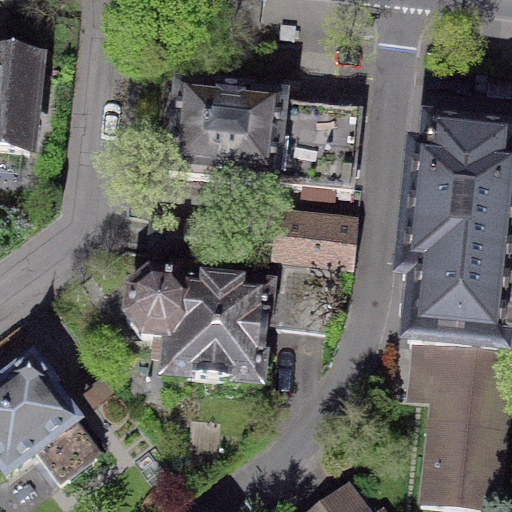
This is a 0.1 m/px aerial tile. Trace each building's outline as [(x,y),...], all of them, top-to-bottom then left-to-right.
[(0,64),(0,153),(29,157),(38,69),(0,64)] [(178,93),(169,178),(275,189),(275,186),(351,194),(360,115),(322,111),(283,107),(284,104),(251,101),(252,97),(231,95),(211,93),(210,96),(178,93)] [(417,285),(411,347),(502,357),(511,260),(511,173),(511,162),(511,144),(471,141),(429,136),(426,164),(416,163),(402,283),(417,285)] [(182,223),(151,221),(148,255),(210,261),(214,226),(182,223)] [(320,227),(283,224),(278,269),(283,269),(337,275),(353,276),(358,231),(320,227)] [(280,294),(149,280),(130,296),(128,308),(127,321),(143,341),(168,344),(165,377),(260,387),(265,331),(330,338),(337,275),(283,269),(280,294)] [(472,511),(496,511),(511,364),(417,354),(412,405),(434,407),(431,432),(423,507),(472,511)] [(8,387),(0,393),(0,470),(6,479),(37,456),(61,488),(99,459),(49,393),(51,392),(42,379),(33,366),(7,385),(8,387)] [(322,511),(320,511),(362,511),(347,492),(322,511)]
